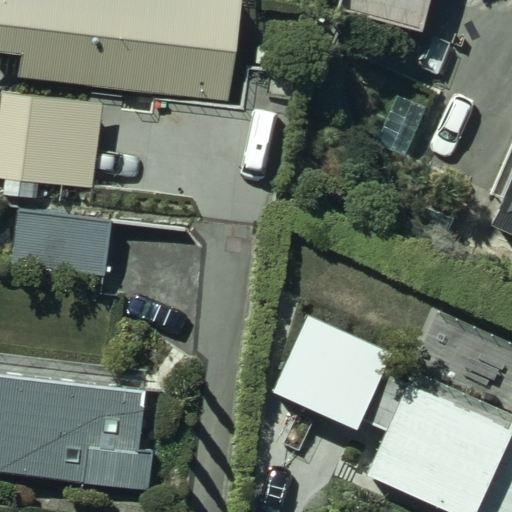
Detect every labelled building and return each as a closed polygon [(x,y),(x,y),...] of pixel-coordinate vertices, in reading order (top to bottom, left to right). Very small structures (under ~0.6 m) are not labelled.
[(195,0),(0,0),(0,65),(19,68),(17,86),(225,105),(234,12),(194,8),(195,0)] [(433,0),(343,0),(341,9),(425,33),(433,0)] [(96,114),(0,105),(0,183),(89,192),(96,114)] [(511,149),(489,200),(502,206),(492,229),(511,238),(511,149)] [(106,230),(15,222),(11,271),(102,279),(106,230)] [(511,511),(511,428),(504,447),(403,399),(405,396),(378,383),(384,371),(303,332),(268,405),(351,444),(358,429),(385,442),(364,486),(419,511),(511,511)] [(139,404),(0,387),(0,480),(144,496),(147,463),(135,462),(139,404)]
